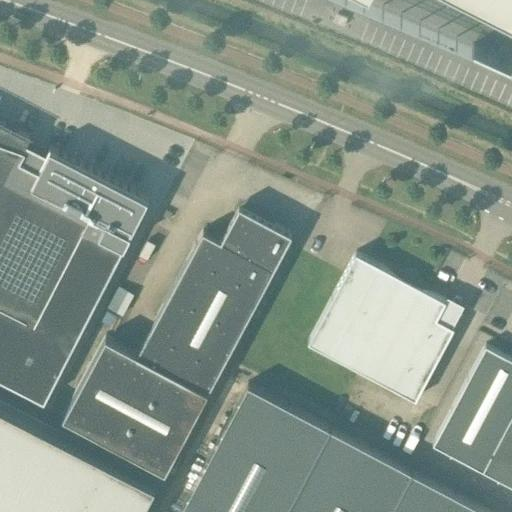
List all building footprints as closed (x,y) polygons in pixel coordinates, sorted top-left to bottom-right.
[(511,0),(473,0),(511,19),(511,58),(511,60),(474,43),(473,44),(511,62),(511,0)] [(0,373),(44,396),(149,194),(50,143),(46,151),(26,141),(31,133),(0,117),(0,373)] [(208,388),(292,230),(239,202),(221,236),(203,226),(137,350),(106,333),(63,413),(165,467),(208,388)] [(446,297),(358,250),(310,339),(416,396),(454,324),(437,315),(446,297)] [(109,305),(122,310),(131,289),(118,284),(109,305)] [(511,355),(486,342),(433,441),(511,482),(511,355)] [(496,511),(248,380),(177,511),(496,511)] [(0,400),(0,511),(138,511),(155,480),(0,400)]
